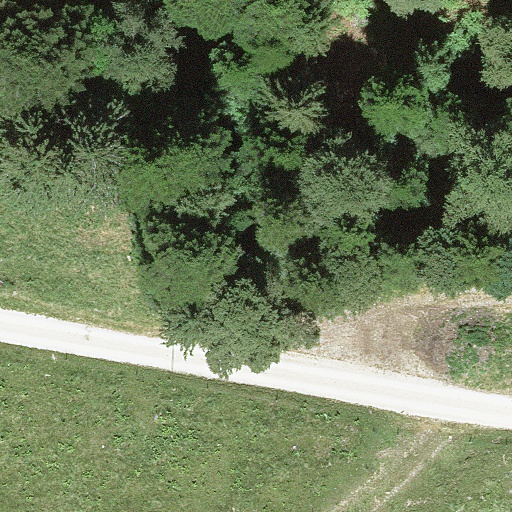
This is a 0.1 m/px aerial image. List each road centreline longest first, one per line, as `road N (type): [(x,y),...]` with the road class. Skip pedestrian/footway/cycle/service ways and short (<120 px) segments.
road 1 (track): [(0,321),(511,408)]
road 2 (track): [(358,511),(411,471),(433,436),(440,398)]
